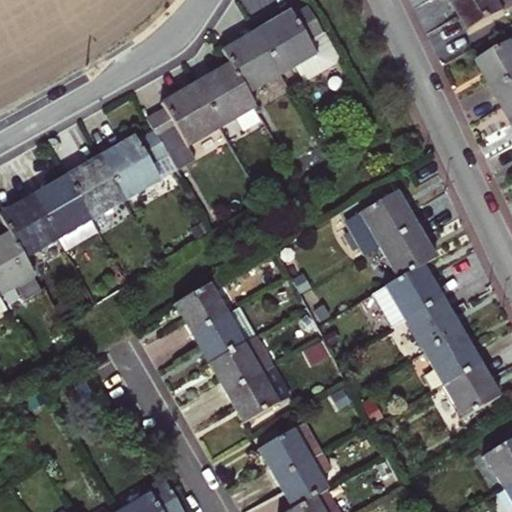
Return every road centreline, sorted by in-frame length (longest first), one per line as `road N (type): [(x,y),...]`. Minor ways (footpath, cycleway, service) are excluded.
road 1 (residential): [(382,0),(511,276)]
road 2 (residential): [(0,136),(148,52),(202,0)]
road 3 (residential): [(119,348),(214,511)]
